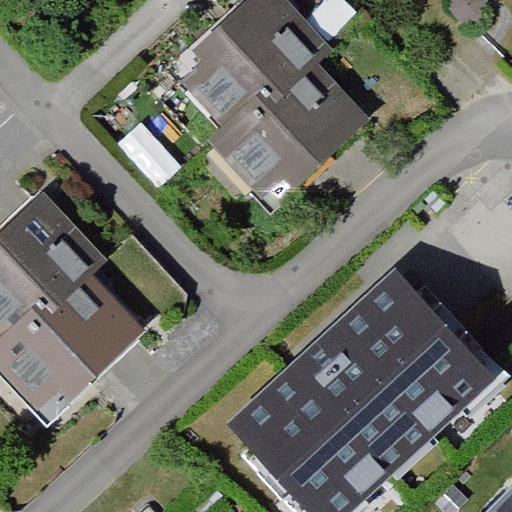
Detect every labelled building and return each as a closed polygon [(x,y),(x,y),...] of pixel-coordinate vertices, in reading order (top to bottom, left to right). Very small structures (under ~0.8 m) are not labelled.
[(161,96),(206,145),(289,69),(305,54),(256,0),(242,0),(175,60),(187,73),(161,96)] [(346,130),(289,69),(206,145),(191,159),(238,208),(268,180),(279,192),(346,130)] [(0,337),(69,275),(80,265),(24,205),(0,226),(0,337)] [(353,511),(505,375),(408,268),(237,423),(318,511),(353,511)] [(132,343),(69,275),(0,337),(0,404),(18,425),(44,401),(54,413),(132,343)] [(511,511),(511,476),(477,511),(511,511)]
